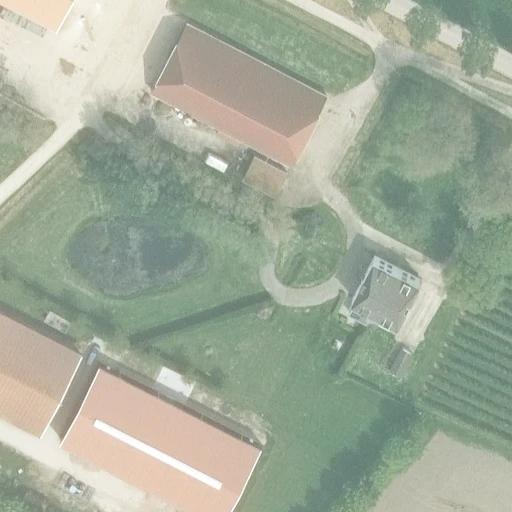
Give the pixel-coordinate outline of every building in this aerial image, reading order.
[(7,0),(57,26),(70,0),(7,0)] [(291,163),(326,96),(201,30),(185,23),(151,90),(291,163)] [(96,139),(87,148),(95,156),(104,147),(96,139)] [(254,155),(242,177),(275,194),(287,172),(254,155)] [(388,285),(398,267),(374,255),(352,298),(356,300),(349,313),(366,321),(372,308),(368,306),(378,288),(392,296),(395,289),(388,285)] [(368,306),(372,308),(398,322),(421,279),(398,267),(388,285),(395,289),(392,296),(378,288),(368,306)] [(0,408),(39,429),(79,351),(0,311),(0,408)] [(401,347),(389,369),(401,376),(413,353),(401,347)] [(99,362),(60,439),(150,486),(202,511),(226,511),(261,444),(190,408),(99,362)]
